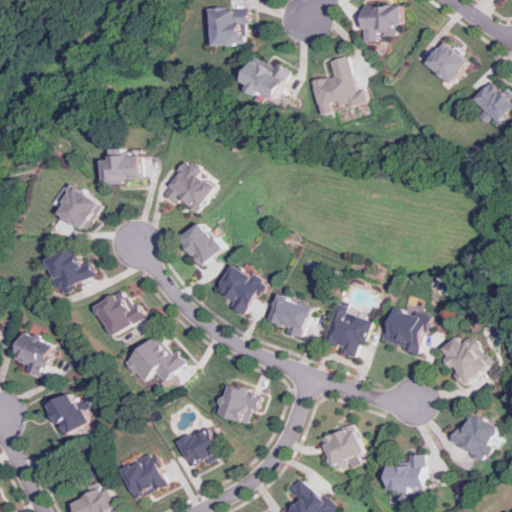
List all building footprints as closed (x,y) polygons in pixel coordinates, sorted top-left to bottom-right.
[(368,40),(381,40),(380,33),(401,33),(400,23),(406,23),(406,4),(367,5),(368,40)] [(213,8),(213,24),(218,24),(219,35),(215,35),(215,45),(250,44),(249,23),(254,23),(253,9),(240,10),(240,7),(213,8)] [(431,63),(458,83),(474,60),(448,40),(431,63)] [(372,101),(369,87),(361,90),(352,55),(334,59),(338,74),(317,80),(326,114),(339,111),(336,101),(345,99),(347,107),(372,101)] [(281,99),(295,69),(282,63),(279,69),(258,60),(248,80),(255,84),(252,89),(268,97),(269,93),(281,99)] [(490,108),(484,115),(490,121),(498,114),(505,120),(511,113),(511,95),(496,81),(480,98),(490,108)] [(147,154),(108,156),(109,183),(127,182),(127,177),(148,177),(147,154)] [(223,184),(191,158),(182,170),(185,173),(169,193),(180,202),(183,198),(199,212),(223,184)] [(107,202),(80,186),(63,213),(91,230),(107,202)] [(204,266),(227,248),(207,220),(183,237),(204,266)] [(56,258),(82,246),(91,265),(97,262),(103,274),(81,284),(82,288),(71,293),(68,287),(64,289),(60,280),(66,278),(61,268),(58,267),(56,263),(57,260),(56,258)] [(259,294),(264,297),(273,283),(239,263),(223,290),(238,300),(235,305),(248,313),(259,294)] [(104,305),(115,298),(116,296),(120,294),(123,294),(124,293),(127,298),(132,295),(138,306),(143,303),(151,315),(121,333),(120,331),(118,332),(115,327),(116,326),(109,314),(106,313),(103,310),(104,307),(104,305)] [(316,306),(283,294),(274,320),(293,326),(291,331),(306,337),(316,306)] [(425,350),(434,314),(423,311),(426,298),(412,294),(408,308),(400,306),(393,330),(388,329),(385,340),(425,350)] [(375,319),(351,313),(353,305),(339,302),(329,341),(347,345),(345,353),(359,356),(363,343),(369,345),(375,319)] [(45,376),(31,369),(34,364),(20,357),(22,352),(24,352),(34,331),(42,335),(45,333),(49,335),(50,339),(62,345),(55,359),(57,360),(55,364),(52,364),(45,376)] [(147,380),(158,370),(168,381),(190,361),(180,349),(178,352),(161,332),(129,361),(147,380)] [(468,385),(496,362),(476,337),(469,343),(462,335),(447,348),(454,355),(451,358),(461,370),(458,373),(468,385)] [(252,421),(255,408),(262,410),(266,392),(232,383),(224,415),(252,421)] [(54,404),(77,392),(82,403),(90,398),(94,406),(90,409),(97,422),(71,435),(61,416),(58,418),(55,411),(57,410),(54,404)] [(456,442),(487,459),(505,426),(474,410),(456,442)] [(369,451),(356,423),(325,436),(339,470),(353,464),(354,466),(364,462),(360,454),(369,451)] [(197,465),(209,458),(212,462),(230,453),(215,425),(184,441),(197,465)] [(141,498),(173,483),(159,452),(126,467),(141,498)] [(392,493),(421,492),(421,486),(430,486),(429,453),(412,454),(413,460),(391,461),(392,493)] [(294,490),(304,498),(292,511),(336,511),(341,507),(304,477),(294,490)] [(110,511),(118,508),(109,489),(104,492),(102,488),(72,502),(77,511),(110,511)]
